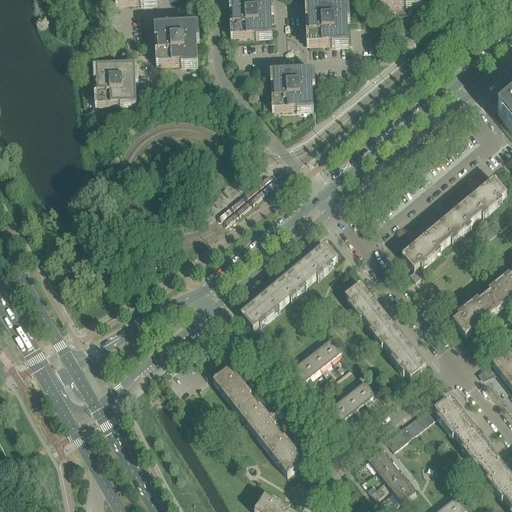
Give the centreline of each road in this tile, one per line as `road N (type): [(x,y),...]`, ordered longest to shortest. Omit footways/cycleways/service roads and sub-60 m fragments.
road 1 (tertiary): [(511,33),(320,199)]
road 2 (tertiary): [(330,211),(511,58)]
road 3 (residential): [(320,199),(217,76),(214,0)]
road 4 (residential): [(456,372),(330,211)]
road 5 (residential): [(333,474),(211,310)]
road 6 (residential): [(456,372),(333,474)]
road 7 (tertiary): [(211,310),(330,211)]
road 8 (tertiary): [(320,199),(199,295)]
road 9 (tertiary): [(97,407),(211,310)]
road 10 (tertiary): [(199,295),(71,366)]
road 11 (primary): [(71,366),(0,244)]
road 12 (primary): [(157,511),(97,407)]
road 13 (primary): [(61,408),(121,511)]
